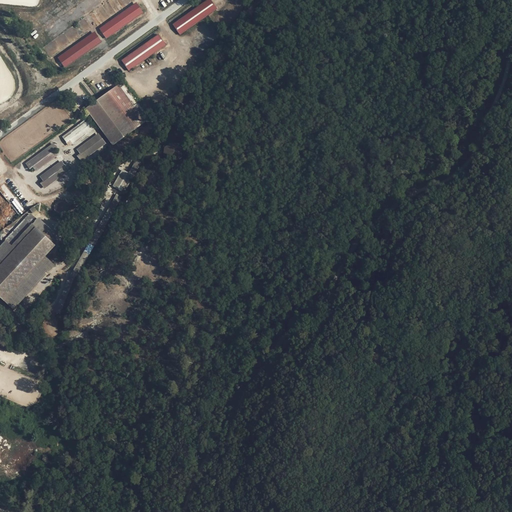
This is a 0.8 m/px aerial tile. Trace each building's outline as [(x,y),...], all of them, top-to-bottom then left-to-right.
[(211,0),(207,0),(172,24),(180,35),(203,19),(218,9),(211,0)] [(136,3),(99,28),(105,38),(143,12),(136,3)] [(57,54),(64,63),(99,43),(93,31),(57,54)] [(157,34),(120,60),(128,70),(166,45),(157,34)] [(146,122),(118,85),(108,92),(135,129),(146,122)] [(106,93),(86,109),(112,144),(134,131),(106,93)] [(86,120),(63,139),(66,144),(69,142),(72,145),(93,128),(86,120)] [(98,135),(78,151),(81,155),(78,157),(81,161),(105,143),(98,135)] [(164,144),(164,156),(182,155),(182,144),(164,144)] [(52,145),(26,166),(29,170),(32,168),(35,171),(56,155),(53,151),(56,149),(52,145)] [(61,310),(144,158),(138,155),(128,172),(122,169),(115,183),(120,186),(97,228),(80,259),(66,282),(55,307),(61,310)] [(61,161),(40,177),(44,182),(41,183),(44,187),(71,166),(67,163),(64,165),(61,161)] [(0,226),(1,229),(21,216),(17,210),(0,191),(0,226)] [(30,213),(0,244),(0,264),(35,228),(55,246),(62,238),(30,213)] [(55,246),(35,228),(0,264),(0,298),(3,302),(46,257),(55,246)] [(14,310),(55,265),(46,257),(3,302),(14,310)]
